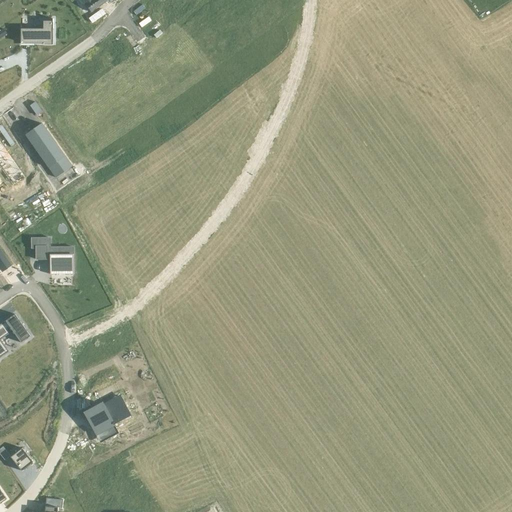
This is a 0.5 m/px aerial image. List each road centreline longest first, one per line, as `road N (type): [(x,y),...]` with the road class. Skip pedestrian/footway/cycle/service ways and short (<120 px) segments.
road 1 (track): [(314,0),(304,61),(251,177),(164,284),(123,321),(63,346)]
road 2 (residential): [(58,329),(66,427),(51,465),(12,511)]
road 3 (residential): [(0,105),(122,17)]
road 4 (residential): [(462,0),(511,118)]
